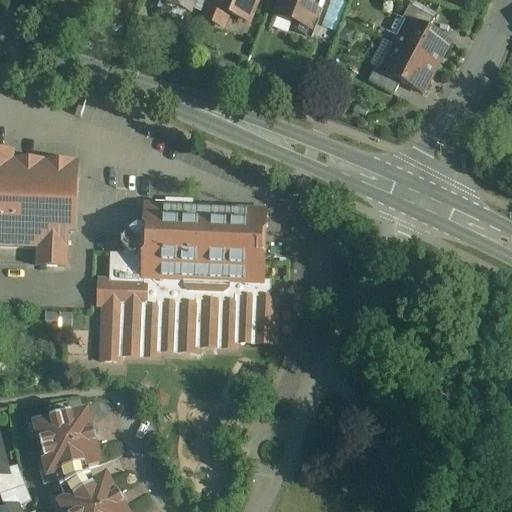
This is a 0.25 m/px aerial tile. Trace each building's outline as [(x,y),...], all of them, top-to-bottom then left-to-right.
[(168,0),(191,9),(194,0),(168,0)] [(222,0),(207,0),(200,19),(214,25),(219,12),(218,12),(222,0)] [(257,0),(222,0),(218,12),(219,12),(231,17),(237,14),(250,19),(257,0)] [(284,0),(278,17),(309,29),(316,11),(313,9),(311,6),(313,2),(317,0),(320,1),(320,0),(284,0)] [(320,1),(317,0),(313,2),(311,6),(313,9),(316,11),(322,12),(325,3),(320,1)] [(434,20),(410,7),(402,21),(409,25),(410,24),(428,33),(434,20)] [(309,29),(294,23),(290,32),(306,38),(309,29)] [(428,33),(410,24),(409,25),(397,49),(435,70),(449,44),(428,33)] [(435,70),(397,49),(384,74),(383,75),(401,84),(422,95),(435,70)] [(384,74),(377,70),(369,83),(394,97),(401,84),(383,75),(384,74)] [(11,162),(0,161),(0,247),(39,249),(38,267),(66,268),(67,232),(75,232),(77,165),(11,162)] [(218,212),(194,211),(191,211),(183,211),(183,210),(180,210),(180,211),(167,210),(164,210),(156,210),(156,209),(153,209),(153,210),(148,209),(146,209),(146,211),(145,231),(139,230),(138,231),(131,237),(122,245),(122,250),(130,258),(135,259),(141,253),(144,257),(144,280),(144,278),(145,278),(146,259),(263,264),(262,283),(263,283),(264,264),(264,262),(265,237),(265,235),(265,216),(266,215),(266,214),(264,214),(258,214),(258,213),(256,213),(256,214),(247,213),(245,213),(231,213),(231,212),(229,212),(229,213),(220,212),(218,212)] [(263,264),(146,259),(145,278),(144,278),(144,280),(145,280),(145,283),(106,282),(105,306),(105,309),(122,310),(120,352),(122,352),(161,354),(161,347),(199,349),(200,343),(238,344),(238,339),(277,340),(278,300),(266,299),(266,285),(263,285),(263,283),(262,283),(263,264)] [(105,309),(105,306),(103,306),(100,363),(122,364),(122,352),(120,352),(122,310),(105,309)] [(87,417),(72,420),(72,417),(50,423),(51,426),(37,429),(40,444),(45,464),(49,479),(54,478),(66,505),(61,508),(63,511),(123,511),(122,509),(125,508),(119,497),(115,498),(106,482),(95,488),(87,469),(99,466),(95,448),(98,447),(95,434),(91,435),(87,417)] [(18,469),(6,472),(8,476),(0,478),(0,496),(0,497),(26,488),(18,469)] [(26,488),(0,497),(5,511),(12,511),(17,509),(18,511),(32,504),(26,488)]
